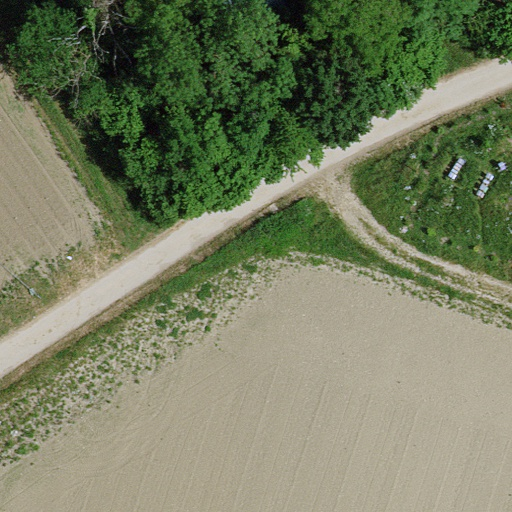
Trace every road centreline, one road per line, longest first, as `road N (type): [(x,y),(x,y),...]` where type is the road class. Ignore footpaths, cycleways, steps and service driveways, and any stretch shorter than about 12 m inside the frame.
road 1 (track): [(0,362),(319,156),(511,70)]
road 2 (track): [(319,156),(373,224),(413,251),(511,291)]
